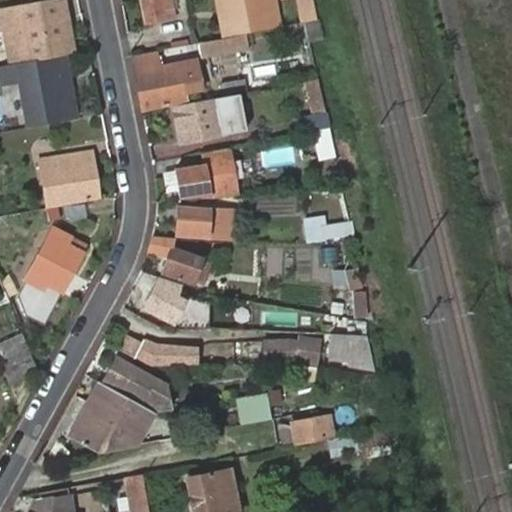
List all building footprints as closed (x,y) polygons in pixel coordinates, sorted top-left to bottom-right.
[(63,54),(63,55),(69,54),(58,0),(57,0),(1,11),(12,64),(63,54)] [(165,20),(160,0),(137,0),(142,25),(165,20)] [(281,25),(275,0),(211,0),(219,38),(281,25)] [(198,44),(201,59),(227,55),(247,51),(244,36),(224,39),(198,44)] [(165,56),(164,48),(155,50),(155,52),(131,57),(142,110),(186,101),(184,92),(201,90),(195,60),(160,67),(158,57),(165,56)] [(27,127),(77,118),(63,55),(63,54),(12,64),(0,65),(0,81),(6,108),(23,105),(27,127)] [(328,128),(317,79),(306,81),(314,115),(297,118),(300,134),(328,128)] [(232,118),(228,96),(187,103),(173,106),(180,142),(235,132),(234,131),(252,128),(250,114),(232,118)] [(211,197),(237,196),(228,148),(202,153),(204,164),(174,169),(179,194),(210,189),(211,197)] [(38,159),(47,207),(98,198),(90,151),(38,159)] [(75,205),(78,220),(100,216),(97,201),(75,205)] [(177,209),(175,234),(216,236),(218,212),(177,209)] [(322,214),(299,219),(304,244),(354,234),(351,219),(324,224),(322,214)] [(50,229),(23,280),(45,291),(48,284),(61,291),(81,253),(68,246),(72,240),(50,229)] [(170,247),(173,237),(150,236),(150,238),(149,241),(148,244),(148,247),(146,251),(168,253),(161,272),(191,280),(199,256),(170,247)] [(321,264),(338,263),(336,246),(320,248),(321,264)] [(199,256),(191,280),(201,283),(208,260),(199,256)] [(179,292),(181,284),(158,277),(143,307),(172,321),(180,307),(185,309),(188,304),(181,301),(183,295),(179,292)] [(350,288),(349,317),(364,317),(364,288),(350,288)] [(263,340),(263,358),(295,357),(316,361),(319,337),(297,334),(297,340),(288,339),(263,340)] [(367,336),(328,334),(327,358),(348,362),(348,369),(375,372),(367,336)] [(24,379),(39,373),(27,347),(12,354),(24,379)] [(116,358),(104,380),(141,400),(152,378),(116,358)] [(153,410),(170,408),(169,399),(167,386),(152,378),(141,400),(143,402),(141,405),(153,410)] [(95,451),(135,444),(153,410),(141,405),(103,384),(72,440),(95,451)] [(270,417),(266,390),(234,396),(240,423),(270,417)] [(296,443),(333,437),(330,417),(293,424),(296,443)] [(355,435),(326,440),(328,455),(357,450),(355,435)] [(238,511),(230,469),(227,469),(226,464),(208,467),(209,472),(189,477),(196,511),(238,511)] [(129,511),(147,511),(141,475),(124,478),(129,511)]
